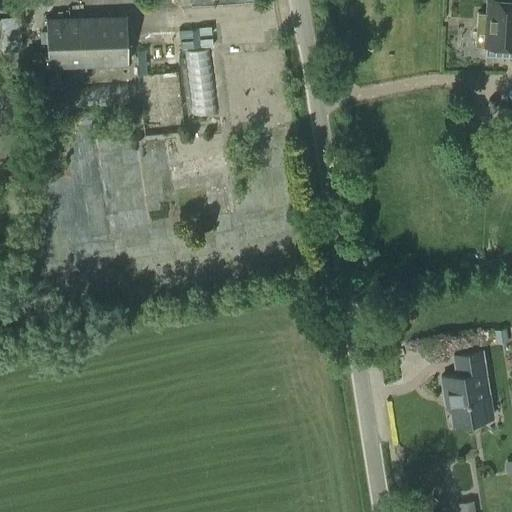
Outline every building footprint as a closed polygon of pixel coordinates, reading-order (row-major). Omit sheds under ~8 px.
[(511,0),(487,0),(486,12),(476,11),(475,28),(485,29),(484,54),(511,55),(511,0)] [(125,13),(45,16),(46,66),(49,66),(49,81),(62,80),(61,65),(126,63),(125,13)] [(0,50),(19,50),(18,16),(0,16),(0,50)] [(210,51),(184,52),(188,115),(216,114),(210,51)] [(126,85),(63,88),(64,112),(127,109),(126,85)] [(511,140),(475,141),(475,169),(511,169),(511,140)] [(456,373),(441,376),(445,404),(449,403),(452,423),(466,421),(468,424),(472,426),(475,426),(479,424),(481,421),(482,418),(484,418),(481,398),(488,397),(481,349),(453,354),(456,373)] [(474,511),(473,502),(455,504),(456,511),(474,511)]
